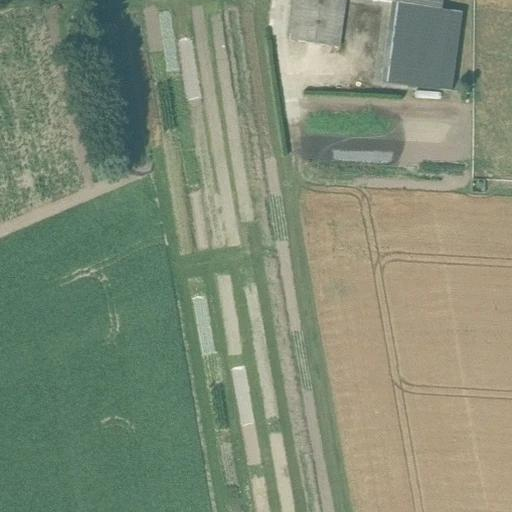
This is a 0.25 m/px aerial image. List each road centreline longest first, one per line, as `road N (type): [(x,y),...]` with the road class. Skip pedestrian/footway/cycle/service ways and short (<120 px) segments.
road 1 (track): [(273,29),(338,437)]
road 2 (track): [(511,234),(302,223)]
